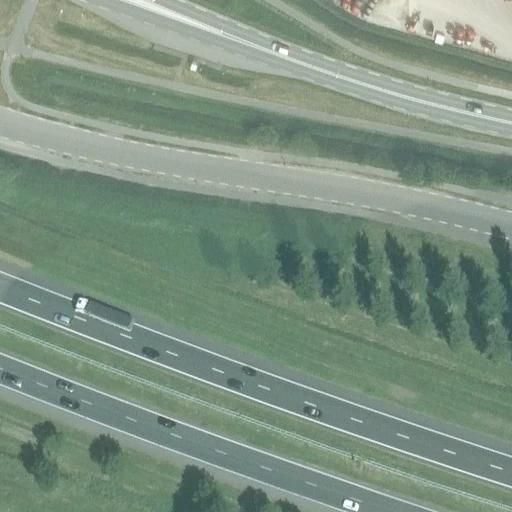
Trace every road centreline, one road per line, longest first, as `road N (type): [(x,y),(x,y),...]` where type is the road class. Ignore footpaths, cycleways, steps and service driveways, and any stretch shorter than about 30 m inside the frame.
road 1 (motorway): [(511,473),(0,289)]
road 2 (tertiary): [(511,227),(383,196),(55,142),(0,123)]
road 3 (motorway): [(0,366),(393,511)]
road 4 (primary): [(511,122),(430,105),(127,0)]
